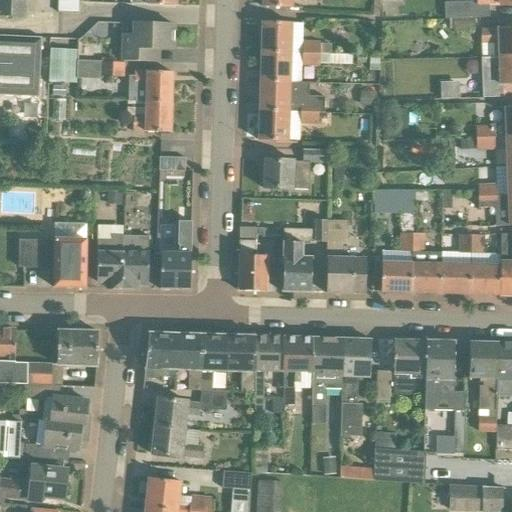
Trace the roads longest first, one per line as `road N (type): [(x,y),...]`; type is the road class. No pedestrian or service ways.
road 1 (residential): [(217,314),(222,0)]
road 2 (residential): [(511,324),(217,314)]
road 3 (residential): [(99,511),(122,308)]
road 4 (residential): [(122,308),(0,304)]
